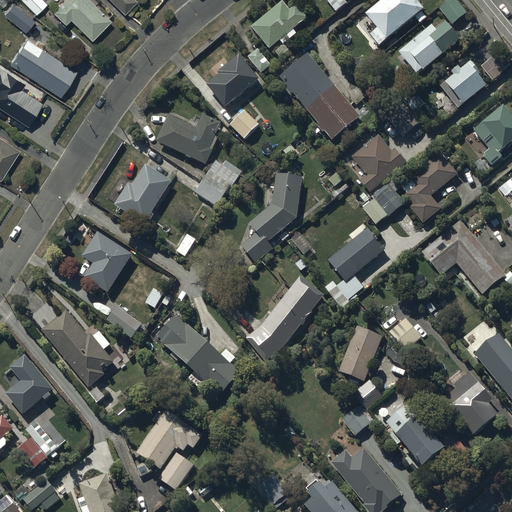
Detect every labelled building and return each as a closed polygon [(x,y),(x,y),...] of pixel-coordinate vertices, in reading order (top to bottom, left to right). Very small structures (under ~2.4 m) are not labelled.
[(42,0),(21,0),(36,14),(46,4),(42,0)] [(91,40),(110,20),(90,0),(62,0),(52,11),(65,24),(69,19),(91,40)] [(109,0),(124,13),(136,0),(109,0)] [(346,5),(342,0),(325,0),(336,13),(346,5)] [(386,0),(366,17),(377,31),(370,38),(379,48),(424,12),(414,0),(386,0)] [(454,0),(440,11),(452,27),(467,16),(454,0)] [(55,35),(19,6),(18,7),(13,2),(9,7),(15,12),(12,15),(30,32),(9,63),(31,77),(29,80),(37,85),(39,83),(58,95),(75,71),(43,49),(47,43),(48,43),(55,35)] [(269,52),(307,21),(296,7),(289,13),(282,5),(251,30),(269,52)] [(460,41),(445,24),(436,32),(431,27),(398,55),(416,76),(422,71),(423,72),(460,41)] [(271,67),(257,51),(248,59),(261,75),(271,67)] [(500,53),(481,68),(493,83),(511,67),(500,53)] [(306,111),(334,88),(308,56),(279,79),(288,89),(286,90),(291,96),(293,95),(306,111)] [(239,57),(217,75),(219,77),(206,88),(225,110),(259,82),(239,57)] [(488,86),(471,64),(460,72),(458,69),(451,75),(453,78),(441,88),(458,110),(488,86)] [(28,86),(0,67),(0,106),(27,125),(41,103),(24,91),(28,86)] [(334,88),(306,111),(319,126),(317,128),(323,135),(324,133),(332,143),(360,120),(334,88)] [(425,105),(418,97),(406,105),(414,114),(425,105)] [(511,118),(503,108),(473,132),(489,152),(483,157),(491,167),(502,159),(499,155),(511,144),(511,118)] [(402,139),(419,125),(408,112),(391,126),(402,139)] [(259,127),(245,113),(230,128),(244,142),(259,127)] [(196,131),(168,118),(156,144),(205,167),(218,140),(215,139),(221,126),(203,117),(196,131)] [(0,178),(19,150),(0,136),(0,178)] [(392,154),(378,137),(352,159),(367,178),(360,183),(370,195),(406,165),(395,151),(392,154)] [(266,138),(256,146),(268,160),(278,152),(266,138)] [(450,160),(443,152),(409,180),(410,181),(402,188),(396,181),(389,187),(388,186),(370,202),(364,195),(360,198),(365,205),(361,208),(363,210),(376,226),(387,217),(388,219),(405,205),(396,195),(402,190),(406,196),(405,197),(413,206),(409,210),(423,226),(441,211),(431,198),(457,176),(446,163),(450,160)] [(216,163),(202,184),(226,199),(242,174),(226,163),(223,167),(216,163)] [(172,184),(147,168),(133,189),(129,187),(115,208),(147,228),(154,218),(151,216),(172,184)] [(303,181),(276,177),(272,207),(249,225),(255,235),(239,248),(254,266),(273,251),(268,245),(297,221),(303,181)] [(226,199),(202,184),(195,195),(219,210),(226,199)] [(511,195),(503,203),(511,213),(511,212),(511,195)] [(504,280),(506,277),(461,224),(421,255),(441,279),(457,266),(483,297),(487,293),(493,300),(505,290),(500,284),(504,280)] [(384,252),(364,226),(348,238),(352,243),(327,263),(343,283),(337,288),(333,283),(325,290),(342,311),(358,297),(357,296),(363,290),(353,277),(384,252)] [(133,257),(98,235),(83,259),(94,266),(85,280),(109,295),(133,257)] [(471,297),(455,277),(441,289),(457,308),(471,297)] [(324,298),(300,279),(261,329),(246,341),(266,364),(283,349),(301,328),(303,329),(307,324),(305,323),(324,298)] [(143,327),(118,309),(107,323),(132,341),(143,327)] [(67,313),(43,333),(90,390),(105,377),(103,374),(114,364),(105,353),(111,348),(99,334),(94,339),(91,336),(89,339),(67,313)] [(221,359),(177,318),(155,341),(192,376),(188,380),(198,389),(203,384),(219,399),(241,376),(230,366),(235,361),(226,353),(221,359)] [(406,321),(390,334),(405,353),(421,340),(406,321)] [(364,385),(382,340),(357,329),(339,375),(364,385)] [(511,350),(500,335),(476,355),(511,398),(511,350)] [(26,358),(11,370),(22,384),(7,397),(24,417),(44,401),(46,403),(52,398),(50,396),(54,392),(26,358)] [(493,404),(470,374),(453,388),(455,391),(443,402),(473,438),(498,417),(489,407),(493,404)] [(369,383),(353,396),(366,412),(382,400),(369,383)] [(358,409),(342,422),(355,439),(372,425),(369,422),(371,421),(361,408),(359,410),(358,409)] [(397,439),(396,440),(422,471),(444,453),(407,408),(386,426),(397,439)] [(166,414),(137,455),(161,472),(176,451),(178,452),(179,450),(184,454),(188,447),(195,452),(203,440),(166,414)] [(0,420),(0,443),(14,432),(3,418),(0,420)] [(59,450),(37,424),(27,433),(48,459),(59,450)] [(48,460),(32,440),(19,451),(36,470),(48,460)] [(461,444),(450,452),(462,468),(473,460),(461,444)] [(385,511),(404,497),(365,450),(353,459),(348,453),(334,465),(368,506),(365,508),(368,511),(385,511)] [(194,467),(177,455),(159,481),(176,493),(194,467)] [(85,499),(78,502),(82,511),(127,511),(126,509),(121,511),(107,476),(80,487),(85,499)] [(274,477),(258,488),(275,511),(291,499),(274,477)] [(34,511),(57,493),(48,482),(24,502),(32,511),(34,511)] [(354,511),(329,482),(321,488),(317,483),(306,492),(309,495),(307,497),(312,502),(304,508),(307,511),(354,511)] [(0,511),(20,511),(9,497),(0,504),(0,511)]
